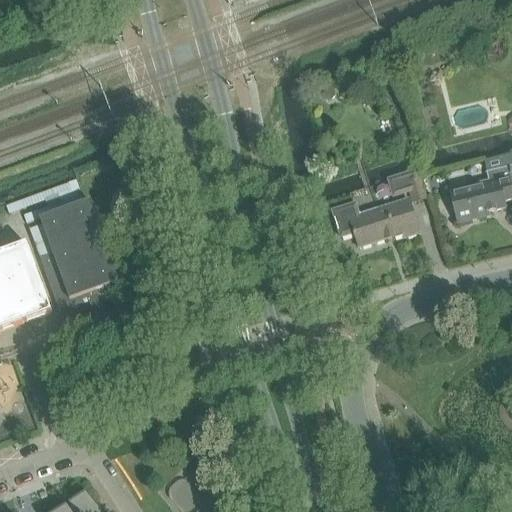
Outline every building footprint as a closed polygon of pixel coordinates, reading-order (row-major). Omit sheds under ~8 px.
[(326,89),(323,93),(323,97),(327,100),(332,100),(335,96),(334,92),(331,89),(326,89)] [(469,188),(450,193),(459,225),(476,221),(477,221),(490,218),(490,214),(507,210),(505,204),(511,202),(511,168),(487,174),(490,187),(470,192),(469,188)] [(414,203),(427,200),(421,180),(408,184),(414,203)] [(405,186),(395,189),(397,194),(407,192),(405,186)] [(126,312),(128,312),(128,311),(118,285),(122,284),(121,282),(120,283),(91,204),(92,204),(91,203),(42,221),(43,223),(44,222),(45,226),(46,227),(56,255),(43,260),(42,261),(69,333),(70,333),(70,331),(126,310),(126,312)] [(333,213),(341,239),(354,235),(359,250),(403,236),(404,240),(419,235),(409,203),(394,208),(394,210),(371,217),(370,214),(359,217),(355,206),(333,213)] [(45,226),(31,231),(42,261),(43,260),(56,255),(46,227),(45,226)] [(0,256),(0,333),(54,314),(30,246),(0,256)] [(181,464),(167,481),(190,500),(204,483),(181,464)] [(100,511),(100,510),(87,494),(59,511),(100,511)]
